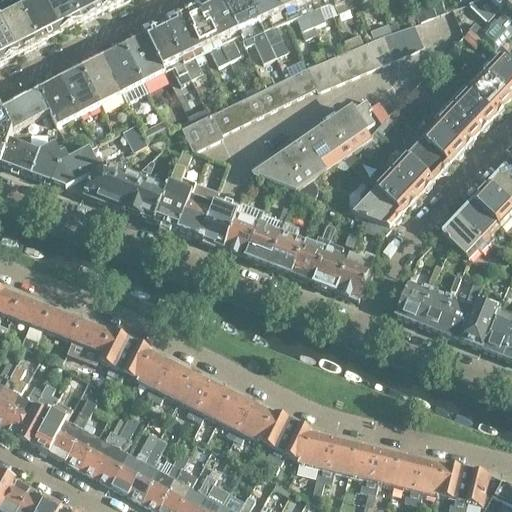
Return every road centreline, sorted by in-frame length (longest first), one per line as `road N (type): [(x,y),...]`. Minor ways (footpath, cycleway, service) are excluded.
road 1 (residential): [(0,271),(102,309),(293,405),(511,470)]
road 2 (residential): [(375,329),(0,185)]
road 3 (residential): [(375,329),(404,251),(511,132)]
road 4 (residential): [(0,88),(183,0)]
road 5 (residential): [(511,384),(375,329)]
